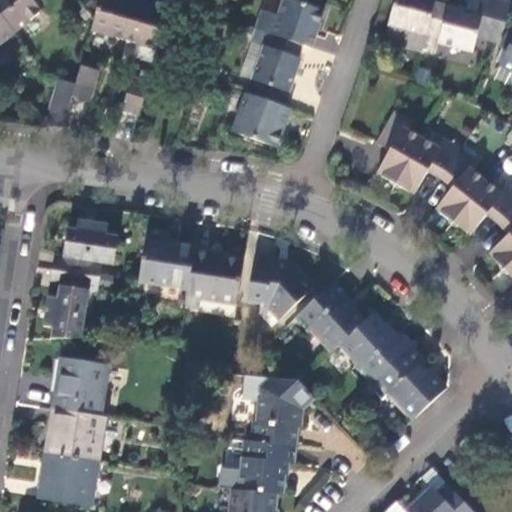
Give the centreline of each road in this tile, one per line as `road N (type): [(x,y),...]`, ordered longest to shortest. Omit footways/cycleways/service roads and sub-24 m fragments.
road 1 (residential): [(298,208),(7,163)]
road 2 (residential): [(511,361),(402,268),(298,208)]
road 3 (residential): [(298,208),(371,0)]
road 4 (residential): [(511,361),(356,511)]
